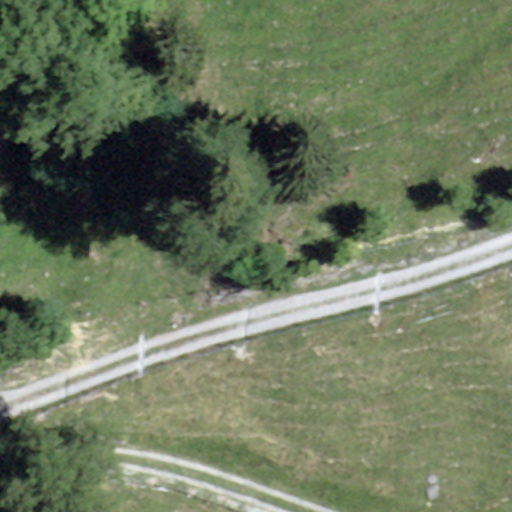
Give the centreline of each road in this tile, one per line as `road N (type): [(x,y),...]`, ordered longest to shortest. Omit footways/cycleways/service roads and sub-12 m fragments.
road 1 (track): [(0,370),(511,231)]
road 2 (track): [(7,364),(55,433),(250,502),(302,511)]
